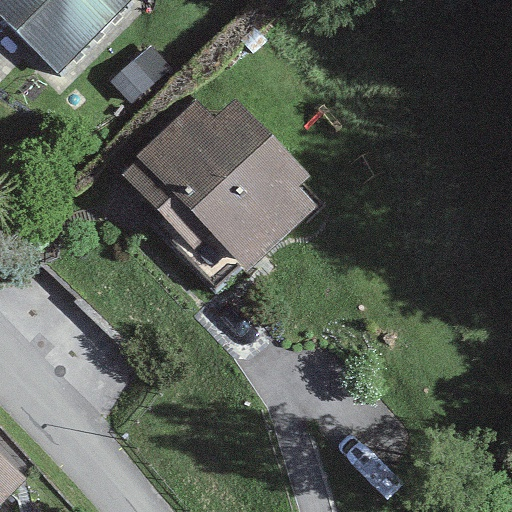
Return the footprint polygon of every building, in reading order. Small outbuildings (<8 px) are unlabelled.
[(0,0),(0,13),(62,75),(135,0),(0,0)] [(172,69),(150,45),(109,83),(131,107),(172,69)] [(212,236),(249,274),(320,206),(302,187),(312,177),(238,101),(222,116),(202,95),(119,175),(194,253),(212,236)] [(82,226),(46,262),(148,364),(184,327),(82,226)] [(0,511),(30,481),(0,454),(0,511)]
